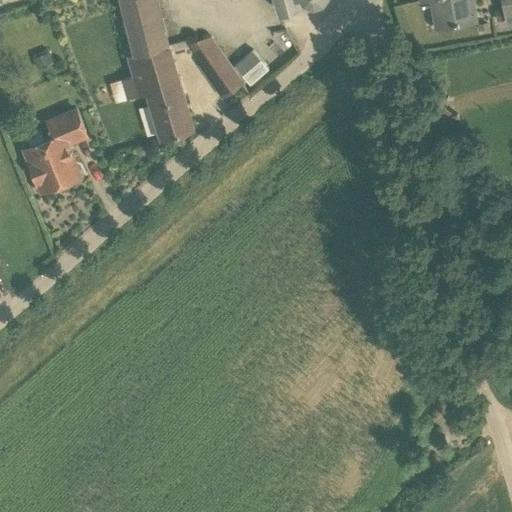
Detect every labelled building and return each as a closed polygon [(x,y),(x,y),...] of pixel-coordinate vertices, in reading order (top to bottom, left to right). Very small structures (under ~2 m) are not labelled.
[(169,44),(170,44),(158,0),(120,0),(135,53),(169,44)] [(277,0),(281,11),(300,5),(301,6),(309,3),(308,0),(277,0)] [(431,0),(436,27),(478,20),(474,0),(431,0)] [(497,21),(508,19),(506,7),(495,9),(497,21)] [(243,82),(208,37),(188,41),(202,61),(200,63),(224,96),(243,82)] [(135,53),(127,55),(134,75),(122,78),(128,97),(140,94),(148,92),(161,137),(194,127),(169,44),(135,53)] [(35,57),(33,58),(37,68),(54,61),(50,51),(48,52),(46,49),(34,54),(35,57)] [(66,142),(70,140),(87,133),(79,115),(76,106),(45,119),(50,134),(44,137),(41,132),(37,130),(30,133),(28,137),(31,144),(23,147),(30,164),(32,163),(39,180),(37,181),(41,189),(70,177),(75,180),(81,177),(84,172),(81,166),(76,164),(66,142)] [(446,435),(434,437),(437,447),(449,445),(446,435)]
